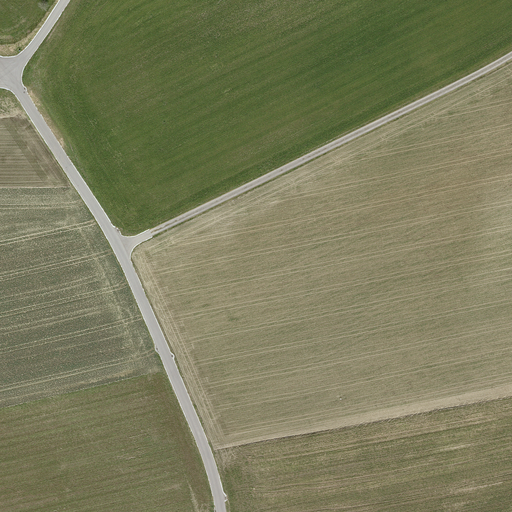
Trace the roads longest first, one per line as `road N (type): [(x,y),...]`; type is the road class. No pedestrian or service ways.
road 1 (track): [(7,74),(120,249),(205,450),(221,511)]
road 2 (track): [(120,249),(511,55)]
